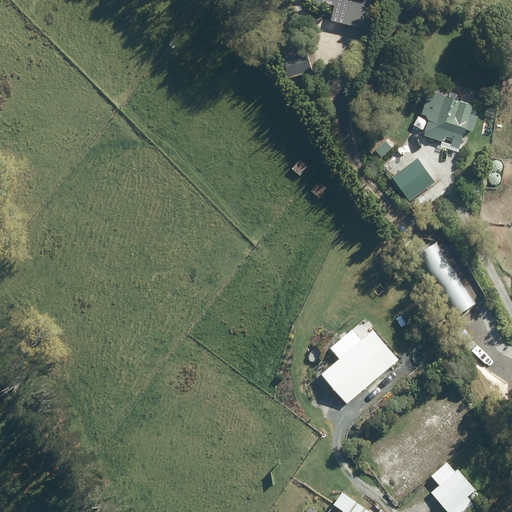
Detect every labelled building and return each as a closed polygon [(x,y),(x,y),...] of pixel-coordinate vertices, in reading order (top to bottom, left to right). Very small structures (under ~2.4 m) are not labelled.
[(330,21),(367,30),(373,6),(368,4),(368,0),(314,0),(314,2),(334,7),(330,21)] [(428,121),(423,136),(443,143),(444,140),(452,143),(450,147),(457,149),(464,131),(471,133),(477,118),(469,115),(476,93),(435,79),(422,115),(426,116),(428,121)] [(299,161),(292,170),(300,176),(307,167),(299,161)] [(319,183),(312,192),(320,198),(327,189),(319,183)] [(426,193),(414,203),(420,209),(432,199),(426,193)] [(474,305),(435,244),(414,258),(452,318),(474,305)] [(457,334),(468,349),(474,345),(463,329),(457,334)] [(439,486),(431,494),(447,511),(469,511),(475,507),(467,498),(475,490),(457,471),(454,473),(446,464),(431,478),(439,486)] [(342,511),(341,511),(368,511),(342,494),(333,506),(342,511)]
